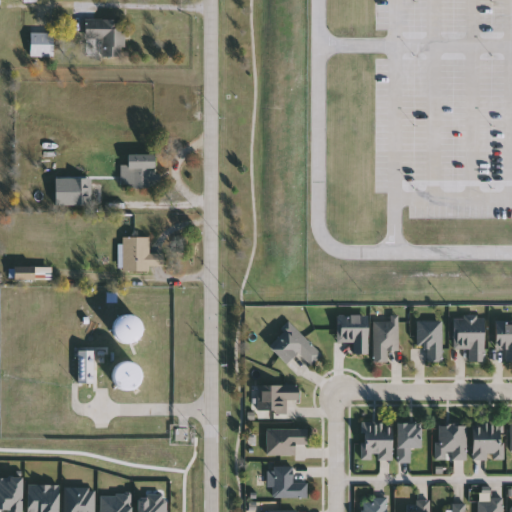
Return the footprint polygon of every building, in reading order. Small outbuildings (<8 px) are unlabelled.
[(125,20),(125,58),(103,57),(103,38),(85,38),(85,20),(125,20)] [(31,57),(31,33),(54,33),(54,57),(31,57)] [(122,187),(122,164),(128,164),(128,154),(157,154),(157,187),(122,187)] [(90,180),(90,205),(76,205),(76,180),(90,180)] [(151,237),(151,253),(165,253),(165,270),(124,270),(124,237),(151,237)] [(34,266),(34,280),(11,280),(11,266),(34,266)] [(366,314),(366,353),(352,353),(352,342),(336,342),(336,314),(366,314)] [(135,342),(118,342),(118,315),(135,315),(135,342)] [(453,315),(482,315),(482,360),(468,360),(468,348),(453,348),(453,315)] [(397,349),(386,349),(386,361),(372,361),(372,318),(397,318),(397,349)] [(415,320),(441,320),(441,361),(426,361),(426,347),(415,347),(415,320)] [(511,361),(504,361),(504,349),(493,349),(493,331),(499,331),(499,322),(511,322),(511,361)] [(321,354),(310,365),(295,350),(284,361),(268,345),(290,323),(321,354)] [(95,383),(79,383),(79,351),(95,351),(95,383)] [(120,361),(139,366),(132,392),(113,387),(120,361)] [(256,384),(297,384),(297,399),(285,399),(285,411),(256,411),(256,384)] [(361,459),(361,422),(390,422),(390,459),(361,459)] [(409,447),(409,462),(396,462),(396,422),(420,422),(420,447),(409,447)] [(502,459),(471,459),(471,422),(503,422),(502,459)] [(465,459),(435,459),(435,424),(465,424),(465,459)] [(295,455),(266,455),(266,428),(306,428),(306,444),(295,444),(295,455)] [(306,497),(270,497),(270,466),(292,466),(292,483),(306,483),(306,497)] [(360,511),(360,498),(385,498),(385,511),(360,511)] [(404,511),(404,510),(413,510),(413,499),(428,499),(428,511),(404,511)] [(501,499),(501,511),(478,511),(478,499),(501,499)] [(451,511),(451,503),(465,503),(465,511),(451,511)]
